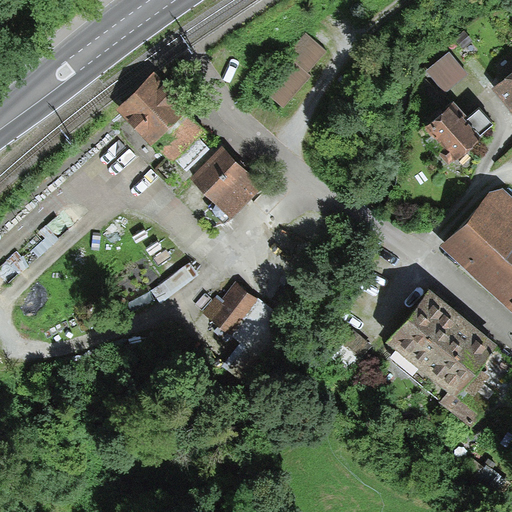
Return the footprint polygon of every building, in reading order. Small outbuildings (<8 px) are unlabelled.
[(302,31),(257,85),(282,106),(327,51),(302,31)] [(448,52),(425,70),(443,93),(466,74),(448,52)] [(155,72),(118,106),(154,145),(191,111),(155,72)] [(511,109),(511,76),(496,88),(511,109)] [(451,162),(474,144),(496,127),(478,105),(462,117),(453,105),(424,128),(451,162)] [(193,116),(158,148),(171,163),(206,130),(193,116)] [(227,145),(193,177),(230,218),(265,186),(227,145)] [(511,197),(497,185),(480,203),(444,244),(511,304),(511,197)] [(232,280),(202,312),(224,332),(253,301),(232,280)] [(377,355),(469,424),(511,367),(511,355),(426,291),(377,355)]
